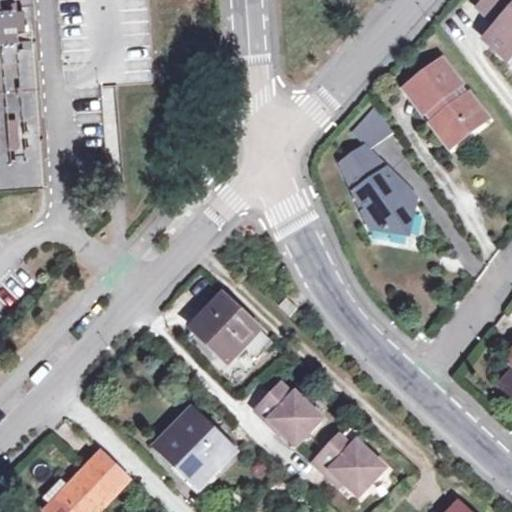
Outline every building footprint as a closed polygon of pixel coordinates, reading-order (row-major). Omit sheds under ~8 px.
[(0,0),(0,188),(30,187),(29,159),(17,0),(0,0)] [(487,0),(480,7),(500,26),(510,16),(493,0),(487,0)] [(511,0),(493,0),(510,16),(500,26),(488,40),(509,60),(511,57),(511,0)] [(466,126),(482,115),(468,96),(465,99),(461,92),(464,90),(444,64),(409,91),(427,116),(431,114),(435,120),(432,122),(452,149),(466,138),(466,126)] [(359,128),(371,144),(393,129),(378,107),(359,128)] [(488,122),(482,115),(466,126),(466,138),(488,122)] [(344,164),(349,176),(377,156),(367,147),(344,164)] [(391,170),(377,156),(349,176),(357,194),(359,193),(373,228),(411,237),(417,198),(390,171),(391,170)] [(275,344),(226,298),(197,330),(231,362),(244,347),(260,361),(275,344)] [(298,309),(287,300),(280,308),(291,317),(298,309)] [(511,383),(507,380),(502,386),(511,394),(511,383)] [(294,397),(283,386),(260,410),(272,420),(271,421),(298,447),(324,420),(297,394),(294,397)] [(236,451),(193,411),(157,450),(199,491),(236,451)] [(354,449),(341,437),(316,464),(329,476),(333,472),(360,498),(387,470),(359,443),(354,449)] [(102,455),(61,498),(75,511),(102,511),(131,483),(102,455)] [(75,511),(61,498),(47,511),(75,511)]
